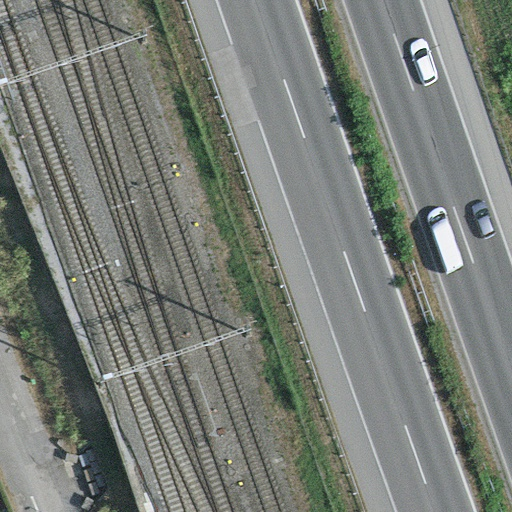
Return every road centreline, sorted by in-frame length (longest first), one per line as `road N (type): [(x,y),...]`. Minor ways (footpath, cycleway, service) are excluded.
road 1 (motorway): [(253,0),(431,511)]
road 2 (motorway): [(511,393),(376,0)]
